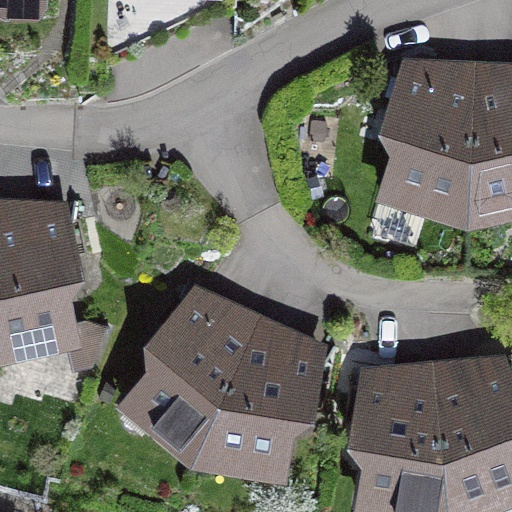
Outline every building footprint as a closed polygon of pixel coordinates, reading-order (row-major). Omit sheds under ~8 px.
[(0,0),(0,11),(38,13),(38,0),(0,0)] [(387,183),(417,192),(417,206),(468,221),(474,69),(432,68),(427,85),(403,77),(384,138),(400,143),(387,183)] [(511,212),(511,70),(474,69),(468,221),(511,212)] [(40,226),(37,209),(0,207),(0,356),(40,348),(40,333),(70,327),(62,287),(78,284),(65,221),(40,226)] [(135,394),(159,413),(153,426),(194,460),(257,322),(219,304),(207,318),(188,302),(147,351),(160,362),(135,394)] [(293,357),(296,340),(257,322),(194,460),(246,469),(253,456),(283,461),(290,421),(307,424),(317,361),(293,357)] [(447,511),(473,511),(499,502),(495,488),(511,482),(511,390),(506,374),(504,375),(501,366),(477,369),(475,366),(434,370),(447,511)] [(363,494),(393,499),(395,511),(447,511),(434,370),(391,374),(388,392),(364,388),(353,450),(370,453),(363,494)]
